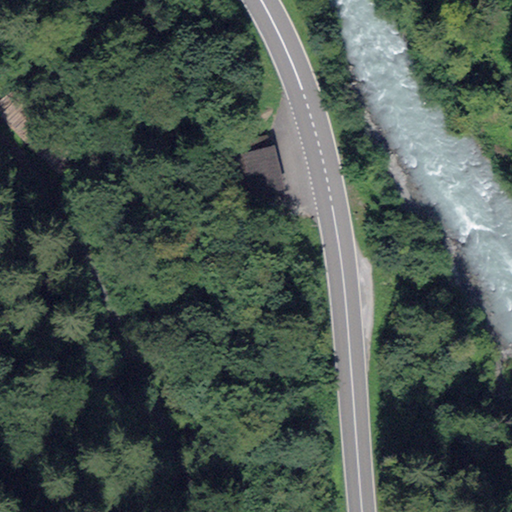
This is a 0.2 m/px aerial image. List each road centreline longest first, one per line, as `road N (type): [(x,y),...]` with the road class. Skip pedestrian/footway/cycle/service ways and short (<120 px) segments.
road 1 (secondary): [(259,0),(313,121),(331,200),(365,511)]
road 2 (track): [(0,137),(33,166),(101,285),(189,511)]
